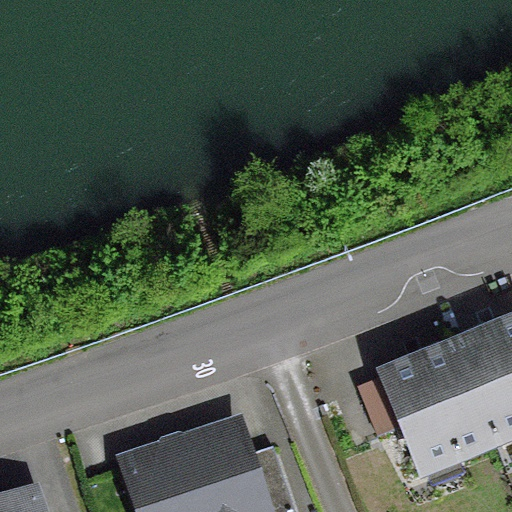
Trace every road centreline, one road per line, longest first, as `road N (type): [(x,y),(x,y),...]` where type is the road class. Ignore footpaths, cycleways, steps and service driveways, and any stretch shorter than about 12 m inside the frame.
road 1 (residential): [(511,233),(0,420)]
road 2 (unknown): [(240,334),(336,511)]
